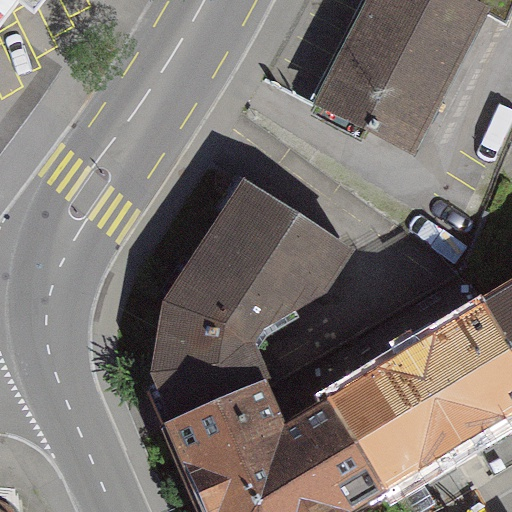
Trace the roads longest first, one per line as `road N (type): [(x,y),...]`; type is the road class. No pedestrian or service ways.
road 1 (secondary): [(209,0),(187,49),(92,193),(41,318)]
road 2 (secondary): [(41,318),(46,356),(114,511)]
